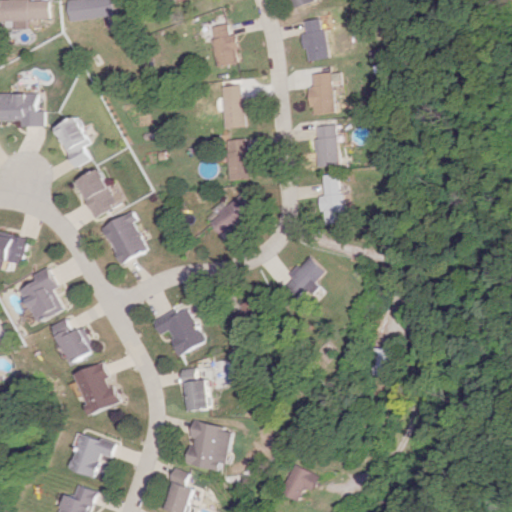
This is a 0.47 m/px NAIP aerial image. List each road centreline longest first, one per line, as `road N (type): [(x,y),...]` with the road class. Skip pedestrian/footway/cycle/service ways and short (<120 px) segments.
road 1 (residential): [(119,308),(184,274),(240,266),(283,236),(289,206),(280,98),(261,0)]
road 2 (residential): [(125,511),(157,422),(151,374),(72,236),(45,212),(0,200)]
